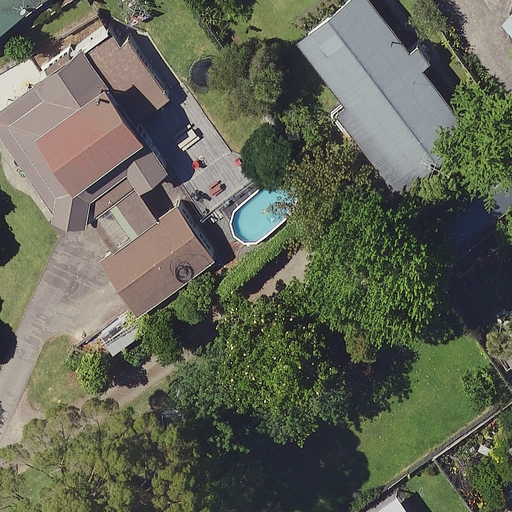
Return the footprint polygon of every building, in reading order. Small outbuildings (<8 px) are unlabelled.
[(0,0),(0,24),(35,0),(0,0)] [(477,120),(380,0),(346,0),(304,34),(346,86),(335,94),(404,179),(477,120)] [(511,0),(507,0),(500,8),(511,19),(511,0)] [(125,47),(111,28),(0,106),(0,114),(67,209),(100,214),(120,242),(108,251),(145,304),(221,251),(164,170),(207,139),(136,39),(125,47)] [(511,204),(511,149),(511,148),(429,202),(455,242),(511,204)] [(156,325),(143,304),(104,328),(117,349),(156,325)]
